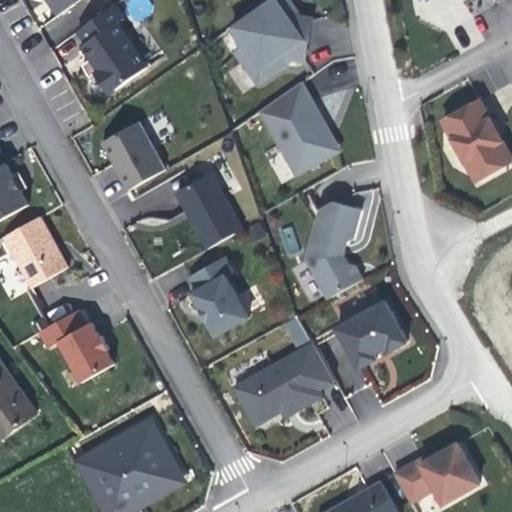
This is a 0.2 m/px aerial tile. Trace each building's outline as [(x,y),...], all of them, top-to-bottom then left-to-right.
[(27,0),(41,20),(52,13),(42,0),(27,0)] [(49,0),(60,15),(74,5),(74,0),(49,0)] [(306,60),(313,21),(299,18),(295,11),(287,0),(271,0),(233,27),(246,45),(238,50),(260,82),(292,58),(306,60)] [(110,94),(148,68),(118,24),(124,19),(115,6),(78,31),(87,44),(83,47),(94,63),(100,71),(96,74),(110,94)] [(304,84),(260,109),(298,175),(337,152),(323,128),(327,125),(322,117),(304,84)] [(444,121),(478,182),(511,162),(511,155),(503,141),(500,142),(489,122),(492,120),(481,101),(444,121)] [(492,120),(489,122),(500,142),(503,141),(497,129),(492,120)] [(118,170),(130,191),(168,170),(141,122),(103,142),(118,170)] [(327,125),(323,128),(337,152),(342,150),(327,125)] [(0,149),(0,220),(30,204),(22,189),(17,180),(0,149)] [(209,249),(245,229),(213,172),(177,192),(194,221),(209,249)] [(17,180),(22,189),(28,186),(26,182),(23,177),(17,180)] [(321,209),(319,215),(339,203),(333,202),(321,209)] [(330,299),(365,280),(357,266),(349,264),(345,256),(346,250),(348,244),(355,240),(363,210),(339,203),(319,215),(308,260),(330,299)] [(42,217),(5,238),(33,287),(70,266),(57,244),(42,217)] [(280,230),(287,254),(298,251),(292,227),(280,230)] [(235,272),(227,257),(190,277),(198,291),(194,294),(205,313),(217,336),(250,318),(227,277),(235,272)] [(339,329),(361,368),(379,358),(376,354),(383,351),(389,347),(392,351),(409,342),(387,302),(339,329)] [(49,347),(60,341),(88,325),(79,310),(40,333),(49,347)] [(296,318),(286,324),(296,343),(306,338),(296,318)] [(88,325),(60,341),(84,382),(116,364),(106,345),(93,323),(88,325)] [(257,426),(283,411),(291,407),(294,413),(323,397),(320,390),(335,381),(313,343),(235,387),(257,426)] [(0,440),(36,414),(0,363),(0,440)] [(291,407),(283,411),(287,417),(291,415),(294,413),(291,407)] [(152,420),(76,463),(103,511),(109,511),(139,495),(148,496),(166,486),(161,477),(178,467),(152,420)] [(422,460),(396,475),(412,503),(436,489),(445,504),(481,484),(459,444),(439,455),(424,464),(422,460)] [(187,483),(178,467),(161,477),(166,486),(148,496),(139,495),(109,511),(135,511),(150,504),(187,483)] [(353,499),(329,511),(399,511),(382,482),(353,499)]
